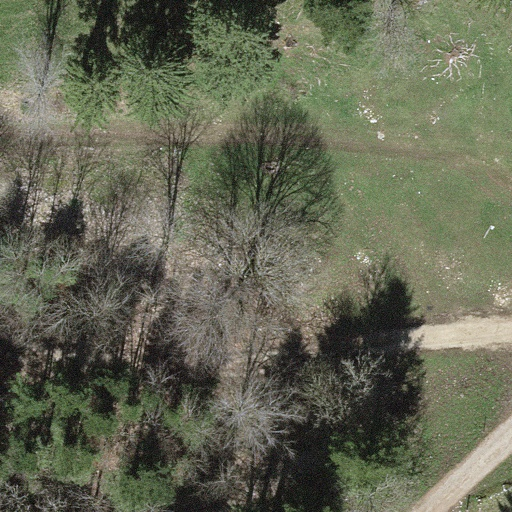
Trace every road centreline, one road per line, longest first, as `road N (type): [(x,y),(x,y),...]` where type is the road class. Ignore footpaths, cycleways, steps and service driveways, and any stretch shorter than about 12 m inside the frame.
road 1 (track): [(0,344),(511,326)]
road 2 (track): [(511,421),(422,511)]
